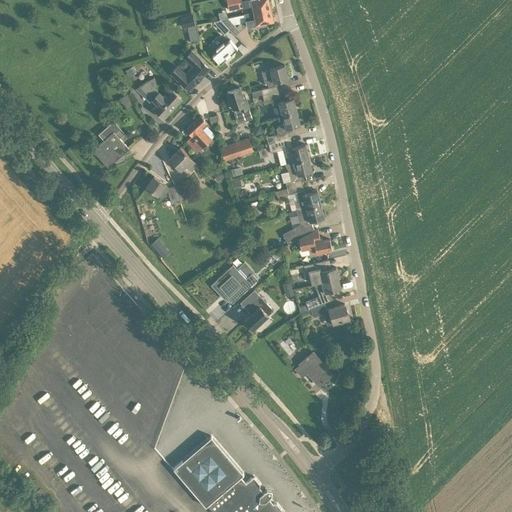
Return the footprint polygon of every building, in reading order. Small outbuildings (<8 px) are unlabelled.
[(254,12),(270,8),(268,0),(245,0),(242,1),(241,0),(226,0),(229,11),(252,6),(254,12)] [(254,12),(244,14),(247,27),(265,23),(264,22),(273,21),(270,8),(254,12)] [(185,27),(195,24),(193,15),(183,18),(185,27)] [(220,20),(229,30),(235,36),(240,32),(227,18),(220,20)] [(224,35),(229,30),(220,20),(213,22),(224,34),(223,35),(224,35)] [(191,43),(199,41),(195,25),(187,26),(191,43)] [(237,48),(230,40),(225,45),(223,43),(216,49),(217,52),(212,56),(220,64),(225,60),(226,62),(234,55),(232,53),(237,48)] [(190,70),(199,79),(209,68),(191,51),(185,58),(194,66),(190,70)] [(262,96),(278,91),(275,82),(288,79),(284,65),(269,69),(270,70),(262,72),(264,83),(263,84),(267,83),(268,88),(260,90),(262,95),(262,96)] [(132,66),(127,69),(131,76),(136,73),(132,66)] [(199,79),(190,70),(186,74),(177,66),(171,73),(189,90),(199,79)] [(157,93),(153,78),(139,87),(158,105),(155,107),(160,112),(159,114),(163,118),(181,98),(170,88),(169,89),(172,91),(168,95),(165,93),(163,95),(159,91),(157,93)] [(243,97),(240,88),(227,92),(230,100),(228,100),(228,102),(229,106),(231,107),(232,107),(236,120),(244,118),(245,121),(252,119),(245,97),(243,97)] [(278,91),(262,96),(264,102),(279,98),(278,91)] [(127,108),(135,102),(129,93),(119,98),(127,108)] [(282,115),(296,111),(293,98),(278,102),(282,115)] [(268,144),(290,138),(288,132),(291,131),(290,127),(300,125),(296,111),(282,115),(283,123),(276,129),(277,135),(273,136),(274,142),(268,144)] [(196,152),(211,139),(203,130),(208,125),(206,122),(200,116),(186,129),(192,136),(186,141),(196,152)] [(122,162),(120,157),(129,149),(119,139),(125,134),(113,121),(98,134),(104,140),(92,151),(107,168),(114,162),(117,164),(116,164),(116,165),(126,161),(125,160),(122,162)] [(285,164),(308,158),(305,144),(293,147),(292,143),(291,144),(290,138),(268,144),(270,153),(282,150),(285,164)] [(225,161),(253,152),(248,139),(220,148),(225,161)] [(197,164),(180,148),(174,154),(173,153),(170,156),(171,157),(169,158),(181,169),(186,164),(191,170),(197,164)] [(275,192),(302,185),(300,175),(312,171),(308,158),(285,164),(286,164),(284,165),(288,172),(291,181),(285,183),(286,188),(275,192)] [(221,169),(213,173),(217,182),(225,177),(221,169)] [(180,201),(175,186),(169,188),(154,177),(146,187),(158,195),(163,198),(168,191),(172,204),(180,201)] [(230,179),(232,185),(239,184),(237,177),(230,179)] [(175,186),(180,201),(181,202),(187,200),(181,183),(175,186)] [(297,210),(321,204),(317,191),(304,194),(302,185),(275,192),(277,197),(280,202),(288,199),(289,202),(294,200),(297,210)] [(299,239),(314,230),(312,225),(311,222),(324,218),(321,204),(297,210),(296,211),(298,218),(296,219),(296,220),(297,226),(282,234),(287,244),(283,247),(290,244),(290,243),(298,238),(299,239)] [(258,232),(260,225),(253,223),(251,231),(258,232)] [(314,230),(299,239),(300,249),(308,248),(309,255),(332,250),(330,239),(323,241),(322,238),(320,238),(318,229),(314,230)] [(160,236),(152,242),(163,257),(171,252),(160,236)] [(290,244),(283,247),(287,254),(293,250),(290,244)] [(232,253),(228,246),(219,251),(222,258),(232,253)] [(314,284),(339,279),(336,267),(328,269),(326,261),(303,266),(305,272),(308,271),(311,284),(314,284)] [(233,265),(211,285),(225,301),(227,299),(232,305),(258,281),(252,274),(246,280),(233,265)] [(310,309),(324,303),(329,301),(333,300),(331,291),(341,289),(339,279),(314,284),(318,296),(305,301),(305,303),(308,310),(310,309)] [(274,309),(261,294),(249,304),(251,307),(248,309),(250,312),(243,319),(251,328),(274,309)] [(308,310),(305,303),(299,305),(301,312),(308,310)] [(324,303),(310,309),(313,317),(323,314),(325,317),(331,315),(333,324),(349,319),(344,304),(327,310),(324,303)] [(332,374),(312,352),(299,363),(300,364),(295,369),(301,376),(306,372),(319,386),(332,374)] [(282,511),(283,511),(277,504),(273,504),(269,499),(271,497),(272,499),(271,496),(266,490),(264,489),(260,485),(260,483),(253,476),(246,482),(240,476),(243,473),(211,436),(173,468),(206,506),(207,505),(212,511),(282,511)]
